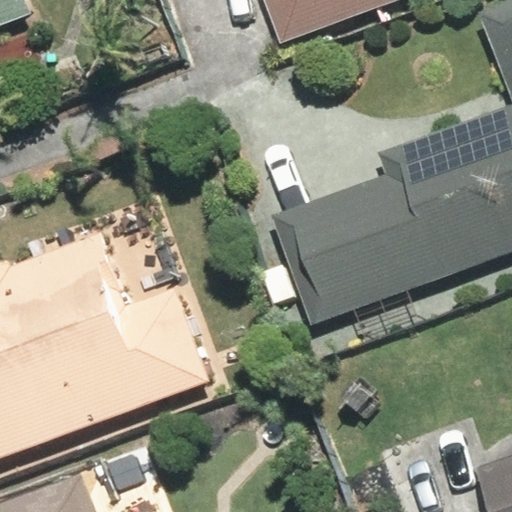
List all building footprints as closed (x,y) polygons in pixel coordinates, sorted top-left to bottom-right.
[(0,0),(0,37),(45,20),(37,0),(0,0)] [(275,0),(293,46),(420,0),(275,0)] [(325,331),(511,262),(511,12),(496,18),(511,60),(511,115),(392,159),(399,179),(284,221),(325,331)] [(0,469),(223,386),(189,295),(139,314),(122,270),(128,267),(117,238),(24,273),(21,265),(0,273),(0,469)] [(295,267),(273,275),(284,307),(307,298),(295,267)] [(504,511),(511,511),(511,464),(490,473),(504,511)] [(107,511),(95,479),(5,511),(107,511)]
